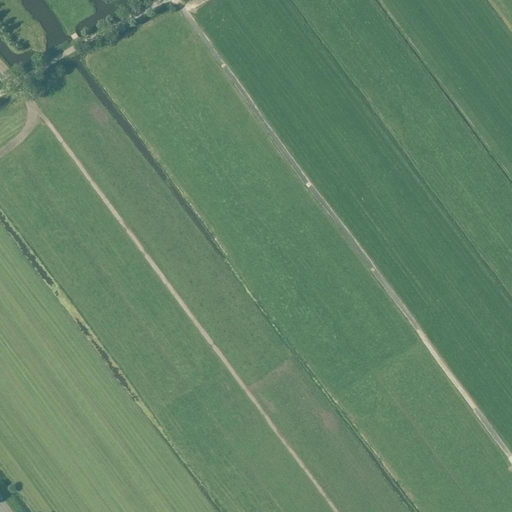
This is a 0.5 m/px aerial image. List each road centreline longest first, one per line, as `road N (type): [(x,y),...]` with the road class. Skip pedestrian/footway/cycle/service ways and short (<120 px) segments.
road 1 (track): [(511,458),(176,0)]
road 2 (track): [(335,511),(0,65)]
road 3 (track): [(0,93),(163,0)]
